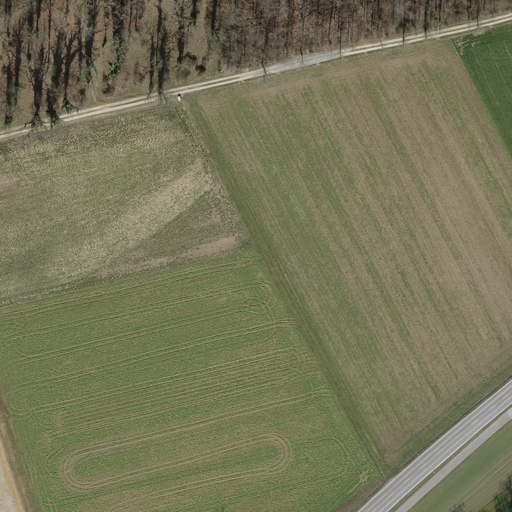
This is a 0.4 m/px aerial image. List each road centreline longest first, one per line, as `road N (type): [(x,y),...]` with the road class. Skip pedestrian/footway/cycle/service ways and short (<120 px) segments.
road 1 (track): [(511,14),(0,136)]
road 2 (primary): [(372,511),(511,391)]
